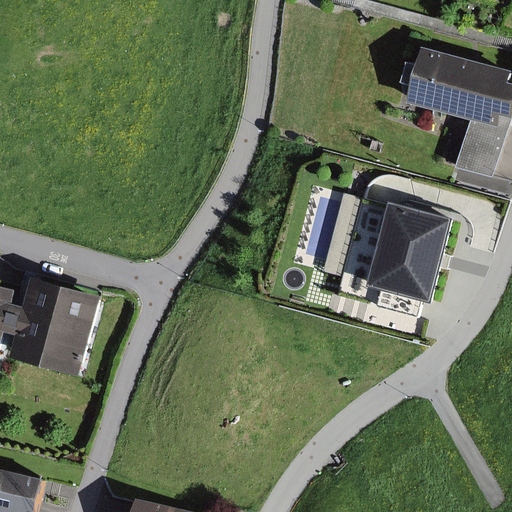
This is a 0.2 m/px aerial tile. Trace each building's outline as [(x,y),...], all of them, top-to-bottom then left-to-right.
[(511,84),(508,83),(511,72),(424,48),(419,65),(408,61),(402,83),(413,86),(408,103),(470,121),(457,168),(495,179),(510,122),(511,116),(511,84)] [(450,220),(389,204),(367,286),(428,302),(439,261),(450,220)] [(80,377),(102,297),(32,278),(24,307),(17,336),(11,359),(80,377)] [(12,304),(16,291),(0,286),(0,349),(5,332),(12,304)] [(12,304),(5,332),(17,336),(24,307),(12,304)] [(38,511),(46,481),(0,470),(0,511),(38,511)] [(188,511),(137,500),(133,511),(188,511)]
